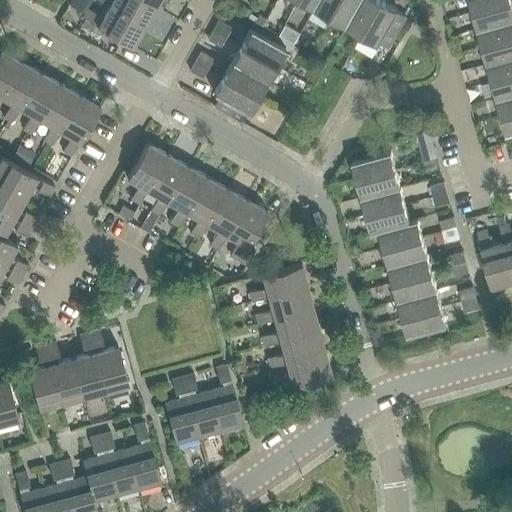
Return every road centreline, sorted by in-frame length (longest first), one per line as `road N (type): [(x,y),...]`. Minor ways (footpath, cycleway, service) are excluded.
road 1 (residential): [(148,271),(74,227),(152,92)]
road 2 (residential): [(375,399),(327,219),(311,191)]
road 3 (tertiary): [(206,511),(375,399)]
road 4 (residential): [(311,191),(362,108),(453,86)]
road 5 (residential): [(311,191),(155,94)]
road 6 (residential): [(152,92),(0,4)]
road 7 (tertiary): [(375,399),(511,357)]
